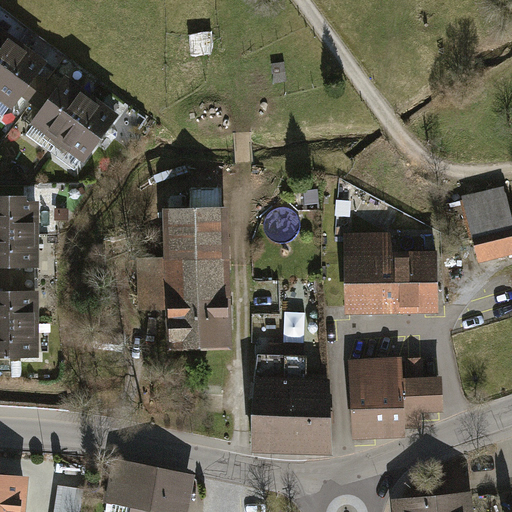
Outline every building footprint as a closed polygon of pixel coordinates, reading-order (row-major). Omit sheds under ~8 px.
[(211,32),(187,35),(190,59),(214,56),(211,32)] [(0,33),(0,100),(12,109),(21,97),(36,77),(44,65),(0,33)] [(114,119),(59,79),(52,88),(37,108),(26,122),(56,143),(82,163),(114,119)] [(457,200),(474,263),(511,253),(511,207),(507,208),(502,188),(457,200)] [(232,349),(225,191),(188,192),(189,212),(160,213),(162,256),(140,257),(142,310),(164,309),(165,352),(232,349)] [(34,198),(0,198),(0,270),(21,270),(34,270),(34,198)] [(390,229),(339,229),(340,311),(434,310),(433,246),(390,247),(390,229)] [(0,293),(0,360),(37,361),(36,293),(21,293),(0,293)] [(266,352),(250,351),(247,449),(327,451),(329,377),(303,376),(305,314),(282,313),(281,341),(266,340),(266,352)] [(349,434),(398,433),(398,421),(414,421),(414,408),(437,407),(436,372),(418,373),(418,356),(347,358),(349,434)] [(188,511),(196,474),(115,458),(106,502),(134,508),(133,511),(188,511)] [(0,511),(20,511),(23,478),(0,476),(0,511)] [(471,511),(469,491),(389,499),(390,511),(471,511)]
